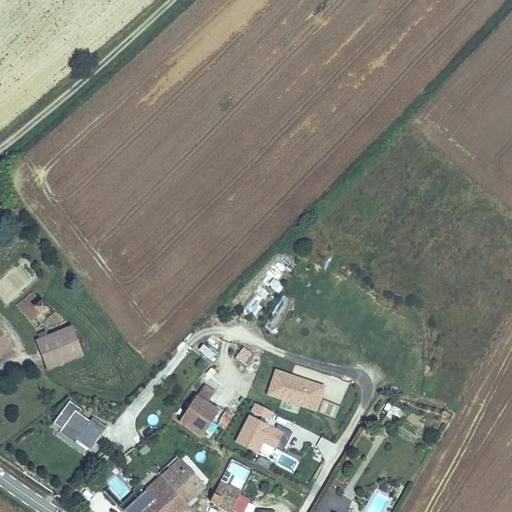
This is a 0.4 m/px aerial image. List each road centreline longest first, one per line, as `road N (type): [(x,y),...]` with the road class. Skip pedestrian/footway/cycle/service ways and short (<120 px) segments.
road 1 (unknown): [(312,511),(362,427),(365,384),(322,360),(266,349)]
road 2 (track): [(171,0),(0,147)]
